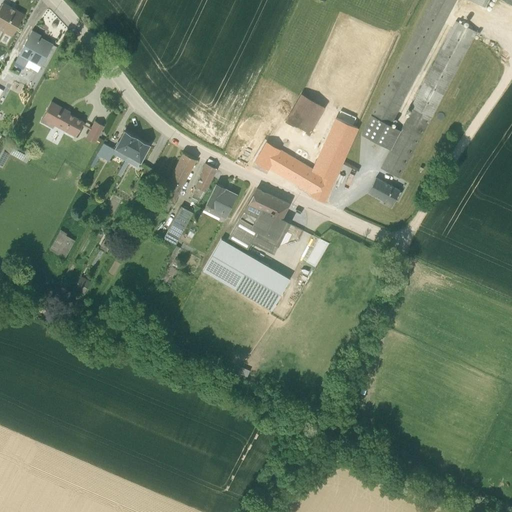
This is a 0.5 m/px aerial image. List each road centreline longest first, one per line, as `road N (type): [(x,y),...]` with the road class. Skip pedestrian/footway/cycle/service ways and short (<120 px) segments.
road 1 (unclassified): [(59,0),(167,126),(270,185),(401,243)]
road 2 (track): [(401,243),(511,68)]
